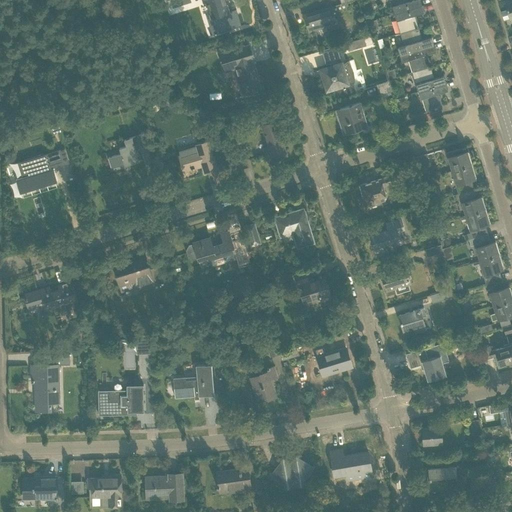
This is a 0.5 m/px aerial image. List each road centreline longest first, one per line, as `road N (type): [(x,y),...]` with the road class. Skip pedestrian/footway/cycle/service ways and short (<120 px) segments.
road 1 (residential): [(3,445),(175,445),(393,411)]
road 2 (residential): [(0,269),(320,170)]
road 3 (residential): [(393,411),(320,170)]
road 4 (residential): [(320,170),(268,0)]
road 5 (residential): [(320,170),(477,122)]
road 6 (residential): [(477,122),(440,0)]
road 7 (residential): [(393,411),(511,386)]
